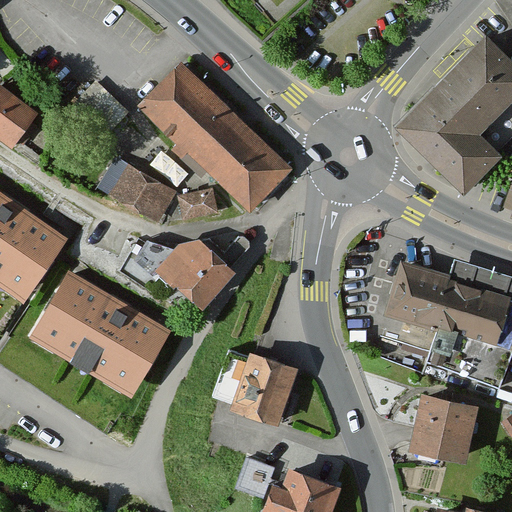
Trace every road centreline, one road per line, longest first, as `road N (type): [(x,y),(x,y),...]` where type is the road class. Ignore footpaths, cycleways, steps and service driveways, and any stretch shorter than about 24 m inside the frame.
road 1 (residential): [(326,205),(299,203),(268,219),(268,234),(196,336),(146,448),(123,480)]
road 2 (tertiary): [(378,511),(315,315),(326,205)]
road 3 (secondary): [(325,136),(173,0)]
road 4 (tertiary): [(470,0),(392,81),(361,127)]
road 5 (secondary): [(511,244),(418,206),(371,177)]
road 6 (residential): [(123,480),(0,442)]
